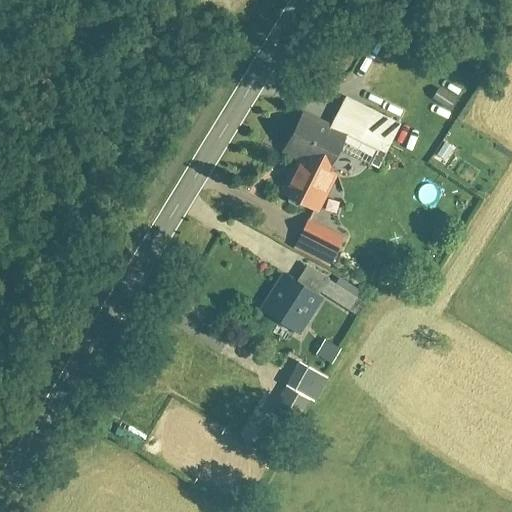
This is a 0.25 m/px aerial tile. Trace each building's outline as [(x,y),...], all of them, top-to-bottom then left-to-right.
[(340,99),(323,134),(339,142),(335,150),(375,169),(396,126),(340,99)] [(331,172),(326,170),(335,150),(339,142),(323,134),(293,119),(275,153),(290,160),(272,196),(309,215),(331,172)] [(303,225),(290,249),(321,265),(334,241),(303,225)] [(288,275),(266,309),(297,329),(319,295),(288,275)] [(320,290),(350,308),(358,296),(328,278),(320,290)] [(317,343),(308,359),(324,369),(333,353),(317,343)] [(281,389),(266,416),(289,429),(305,402),(281,389)]
